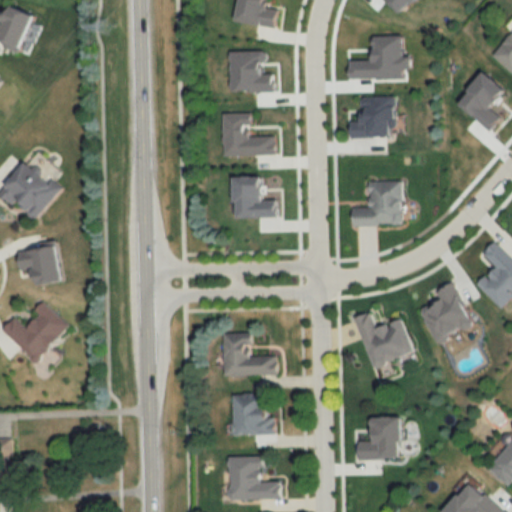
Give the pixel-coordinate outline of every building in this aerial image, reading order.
[(511,36),(495,57),(511,70),(511,36)] [(3,192),(16,203),(21,198),(41,215),(65,188),(32,159),(3,192)] [(371,180),(371,207),(355,207),(355,225),(404,225),(404,180),(371,180)] [(482,285),(506,307),(511,300),(511,253),(499,241),(487,254),(499,266),(482,285)] [(457,282),(438,291),(443,301),(425,310),(440,342),(477,325),(457,282)] [(38,311),(43,315),(30,328),(18,317),(6,330),(40,360),(72,325),(46,301),(38,311)] [(405,319),(379,328),(374,313),(359,318),(375,368),(416,354),(405,319)] [(226,332),(226,375),(280,374),(280,355),(255,355),(254,332),(226,332)] [(236,393),(236,434),(277,434),(277,393),(236,393)] [(511,445),(491,469),(511,487),(511,485),(511,445)] [(284,498),(283,481),(266,481),(266,455),(231,456),(231,499),(284,498)] [(1,482),(32,482),(32,461),(1,461),(1,482)]
